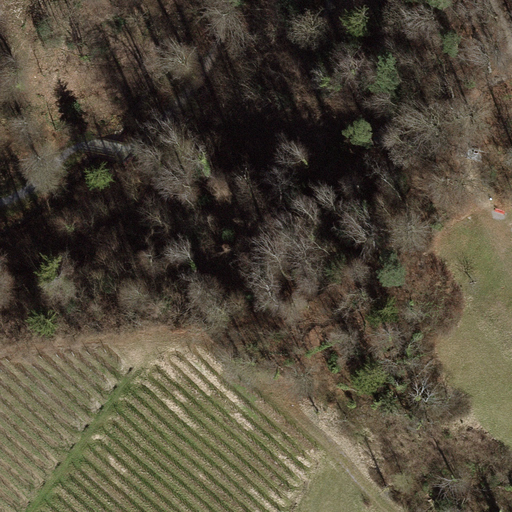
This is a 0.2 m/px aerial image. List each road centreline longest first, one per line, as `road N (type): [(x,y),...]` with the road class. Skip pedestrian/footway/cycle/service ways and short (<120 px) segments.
road 1 (track): [(396,511),(301,418),(183,323)]
road 2 (track): [(0,204),(27,192),(76,145),(138,149),(191,95)]
